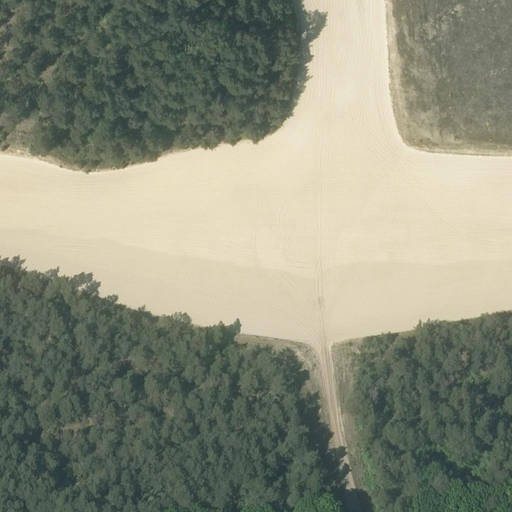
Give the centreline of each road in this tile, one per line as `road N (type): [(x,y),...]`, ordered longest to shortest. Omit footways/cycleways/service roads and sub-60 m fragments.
road 1 (track): [(324,0),(333,60),(320,321),(352,511)]
road 2 (track): [(511,218),(98,232),(0,221)]
